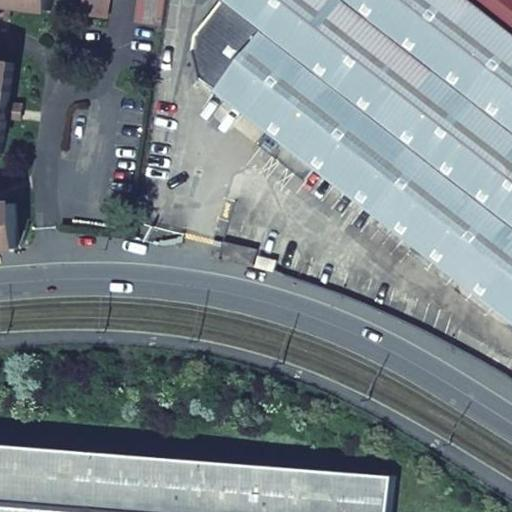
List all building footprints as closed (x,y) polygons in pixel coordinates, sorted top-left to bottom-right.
[(0,0),(0,14),(12,6),(52,11),(52,0),(0,0)] [(83,0),(82,14),(109,17),(110,0),(83,0)] [(167,0),(140,0),(138,21),(164,24),(167,0)] [(259,41),(220,90),(273,132),(263,145),(307,180),(317,167),(511,318),(511,0),(227,0),(227,1),(261,28),(253,37),(259,41)] [(227,1),(200,35),(197,51),(203,77),(219,90),(259,41),(253,37),(261,28),(227,1)] [(0,157),(3,158),(8,119),(23,105),(10,104),(15,64),(0,62),(0,157)] [(0,251),(20,250),(16,204),(0,205),(0,251)] [(222,260),(255,268),(259,250),(225,242),(222,260)] [(279,261),(260,256),(257,266),(276,271),(279,261)] [(392,511),(395,477),(0,445),(0,511),(392,511)]
